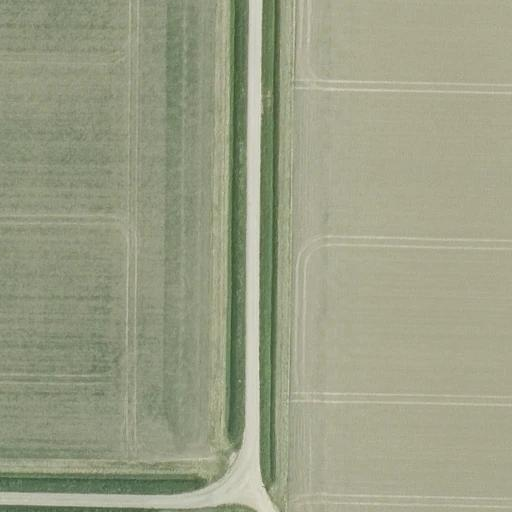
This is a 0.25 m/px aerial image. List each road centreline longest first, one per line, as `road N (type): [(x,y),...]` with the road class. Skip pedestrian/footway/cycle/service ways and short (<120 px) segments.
road 1 (unclassified): [(233,483),(248,451),(252,0)]
road 2 (unclassified): [(233,483),(202,500),(0,498)]
